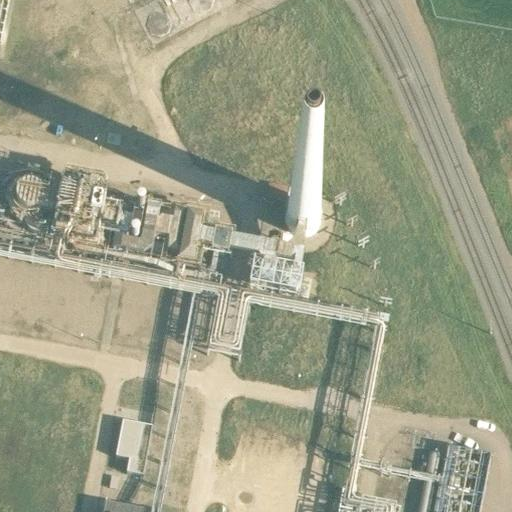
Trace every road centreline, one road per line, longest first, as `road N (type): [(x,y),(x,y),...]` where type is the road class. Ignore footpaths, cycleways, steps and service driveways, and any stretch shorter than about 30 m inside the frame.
road 1 (unknown): [(219,394),(416,409),(467,422),(499,440),(501,511)]
road 2 (unknown): [(112,370),(86,511)]
road 3 (unknown): [(195,511),(219,394)]
